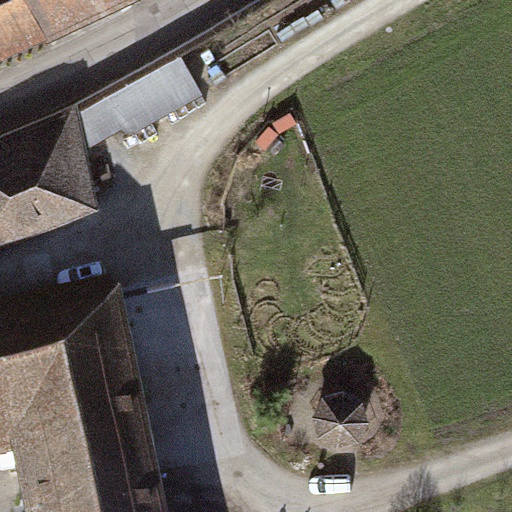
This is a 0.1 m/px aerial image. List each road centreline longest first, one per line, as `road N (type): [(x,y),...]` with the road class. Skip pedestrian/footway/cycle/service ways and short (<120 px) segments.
road 1 (track): [(394,0),(149,172),(237,511)]
road 2 (residential): [(0,97),(88,60),(194,0)]
road 3 (track): [(165,233),(0,281)]
road 4 (track): [(350,511),(511,455)]
